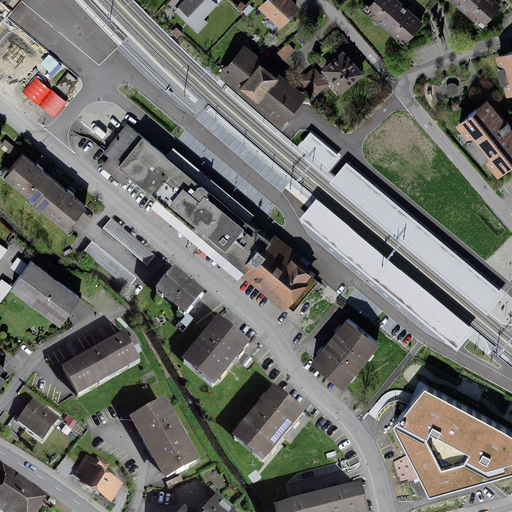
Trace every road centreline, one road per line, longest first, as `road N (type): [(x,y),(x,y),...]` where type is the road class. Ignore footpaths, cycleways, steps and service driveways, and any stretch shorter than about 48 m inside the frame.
road 1 (unclassified): [(0,100),(265,322),(292,366),(360,433),(385,511)]
road 2 (residential): [(396,85),(511,221)]
road 3 (residential): [(511,35),(463,49),(396,85)]
